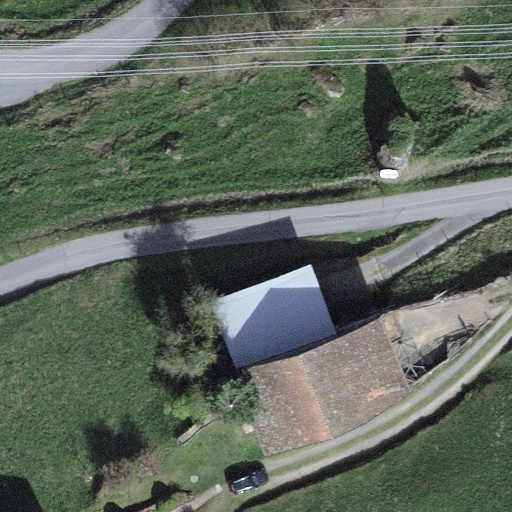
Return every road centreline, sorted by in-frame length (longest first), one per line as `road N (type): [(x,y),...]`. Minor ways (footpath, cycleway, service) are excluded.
road 1 (unclassified): [(0,285),(74,256),(165,239),(511,191)]
road 2 (unclassified): [(0,68),(52,67),(109,49),(174,0)]
road 3 (track): [(109,511),(218,472),(261,480)]
